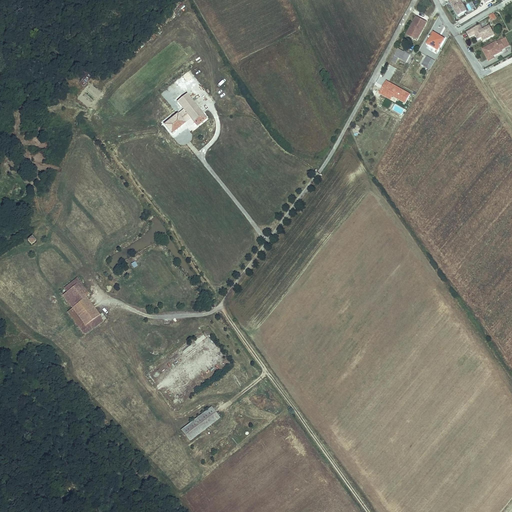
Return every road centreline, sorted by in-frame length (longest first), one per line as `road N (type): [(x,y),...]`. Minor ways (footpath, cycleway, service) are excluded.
road 1 (track): [(369,511),(91,118)]
road 2 (track): [(221,302),(326,158),(416,0)]
road 3 (unknown): [(172,95),(183,88),(200,94),(217,128),(201,163),(263,243)]
